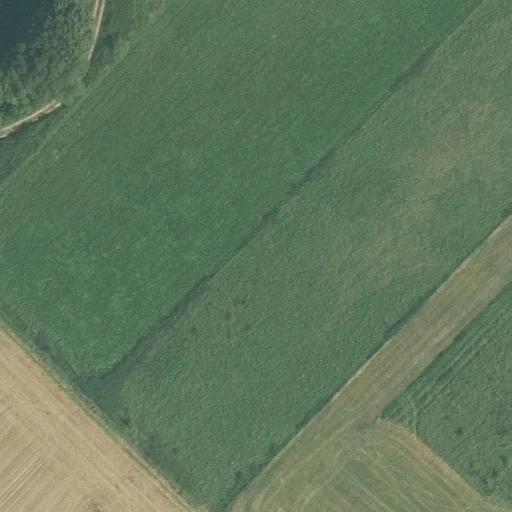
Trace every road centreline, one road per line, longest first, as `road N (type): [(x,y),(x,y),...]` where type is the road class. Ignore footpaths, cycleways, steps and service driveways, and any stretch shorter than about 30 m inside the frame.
road 1 (track): [(0,306),(206,511)]
road 2 (track): [(0,153),(25,149),(76,113),(106,63),(114,0)]
